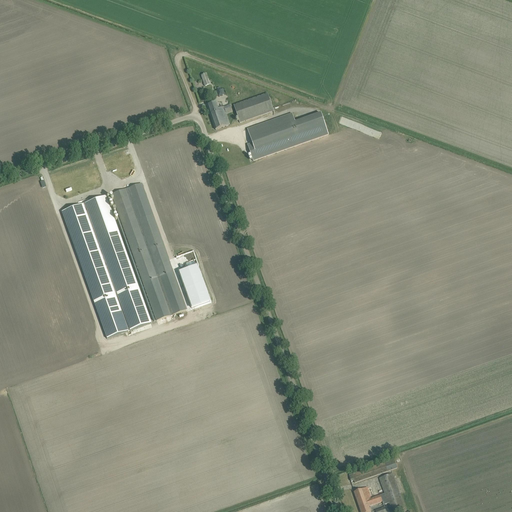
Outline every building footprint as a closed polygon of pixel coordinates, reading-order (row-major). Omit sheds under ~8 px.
[(210,85),(207,74),(201,76),(203,82),(201,82),(202,85),(204,84),(205,86),(210,85)] [(274,111),(268,93),(234,105),(240,123),(274,111)] [(216,103),(207,106),(216,130),(231,125),(227,114),(233,112),(230,105),(218,109),(216,103)] [(292,114),(247,130),(252,144),(247,145),(253,162),(329,135),(321,114),(296,123),(292,114)] [(141,184),(112,194),(157,321),(186,310),(141,184)] [(106,196),(62,212),(106,337),(150,321),(106,196)] [(179,274),(192,307),(209,302),(196,268),(179,274)] [(351,482),(354,481),(355,483),(397,469),(394,459),(349,475),(351,482)] [(359,491),(354,493),(360,511),(370,511),(369,507),(382,502),(384,506),(388,504),(390,511),(406,511),(393,474),(379,479),(384,495),(380,496),(372,499),(368,488),(359,491)]
